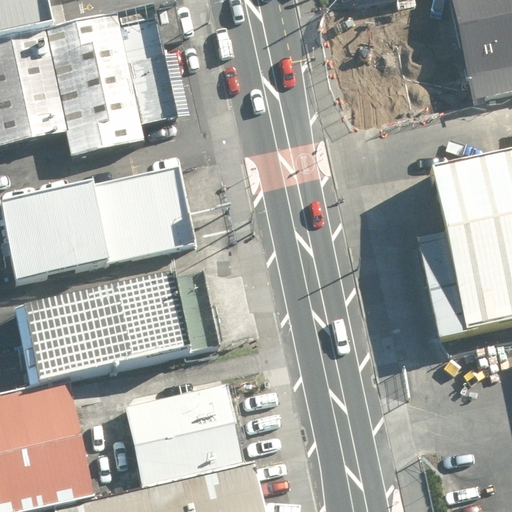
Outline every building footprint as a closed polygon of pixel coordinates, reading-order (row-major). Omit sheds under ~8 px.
[(0,0),(0,43),(53,32),(45,0),(0,0)] [(511,0),(452,0),(475,104),(511,96),(511,0)] [(153,14),(0,47),(0,149),(65,136),(70,163),(144,147),(140,132),(177,124),(153,14)] [(415,250),(436,347),(511,330),(511,158),(427,177),(442,244),(415,250)] [(176,174),(1,211),(17,289),(193,251),(176,174)] [(200,274),(17,313),(34,391),(217,352),(200,274)] [(93,502),(68,386),(0,400),(0,511),(46,511),(60,509),(93,502)] [(130,407),(148,490),(250,468),(233,386),(130,407)]
